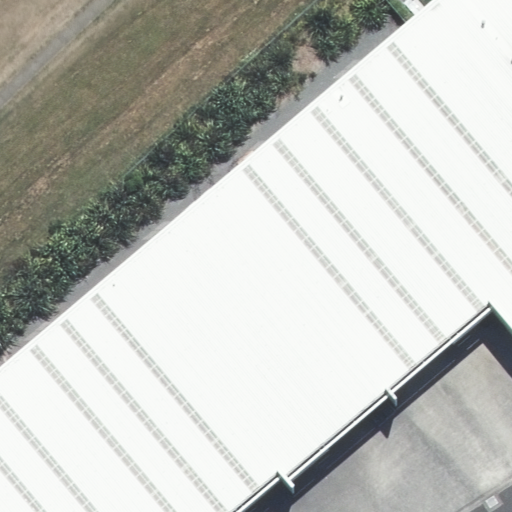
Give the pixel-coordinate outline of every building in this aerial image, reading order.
[(511,0),(430,0),(397,29),(511,161),(511,0)] [(511,161),(397,29),(309,104),(486,309),(511,339),(511,161)] [(486,309),(309,104),(198,201),(372,406),(429,358),(486,309)] [(372,406),(198,201),(96,287),(271,491),(321,449),(372,406)] [(246,511),(271,491),(96,287),(0,369),(0,378),(114,511),(246,511)] [(114,511),(0,378),(0,511),(114,511)]
